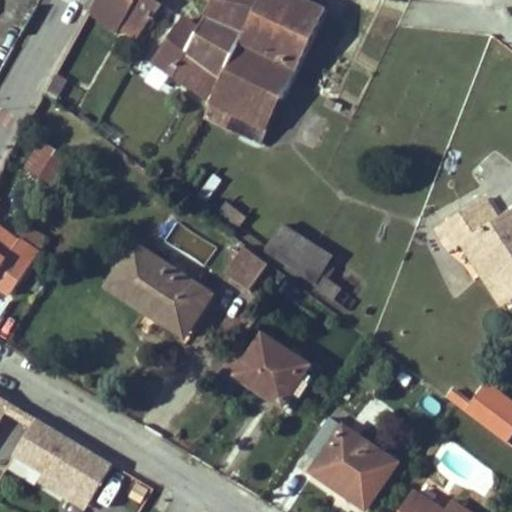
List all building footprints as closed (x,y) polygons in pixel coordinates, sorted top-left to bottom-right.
[(123,23),(121,27),(122,28),(138,40),(156,14),(162,5),(154,0),(98,0),(97,3),(123,23)] [(216,0),(212,7),(206,17),(248,28),(263,0),(216,0)] [(281,100),(323,13),(323,11),(299,0),(263,0),(248,28),(226,73),(281,100)] [(91,14),(118,34),(122,28),(121,27),(123,23),(97,3),(91,14)] [(248,28),(206,17),(199,29),(185,20),(156,62),(211,102),(226,73),(248,28)] [(267,130),(281,100),(226,73),(211,102),(234,114),(267,130)] [(56,75),(45,93),(56,102),(68,81),(56,75)] [(204,117),(226,129),(234,114),(211,102),(204,117)] [(68,158),(45,143),(30,166),(52,181),(68,158)] [(479,204),(492,225),(498,221),(485,200),(479,204)] [(227,204),(220,212),(239,227),(245,219),(227,204)] [(479,204),(438,229),(451,251),(463,244),(474,236),(511,296),(511,212),(498,221),(492,225),(479,204)] [(14,236),(39,254),(48,240),(25,223),(14,236)] [(0,271),(0,286),(11,294),(39,254),(14,236),(0,226),(0,252),(9,259),(0,271)] [(315,284),(321,275),(331,258),(281,226),(265,251),(315,284)] [(173,247),(209,263),(218,243),(182,227),(173,247)] [(511,300),(511,296),(474,236),(463,244),(501,307),(511,300)] [(210,297),(135,248),(109,288),(149,314),(155,305),(191,328),(210,297)] [(249,291),(268,266),(244,248),(226,273),(249,291)] [(0,252),(0,271),(9,259),(0,252)] [(314,286),(331,300),(339,290),(321,275),(315,284),(314,286)] [(184,338),(191,328),(155,305),(149,314),(184,338)] [(238,376),(284,407),(309,368),(264,337),(251,358),(240,374),(238,376)] [(240,374),(251,358),(236,348),(226,364),(240,374)] [(511,403),(483,381),(478,387),(511,413),(511,403)] [(505,440),(511,430),(511,413),(478,387),(466,401),(450,389),(445,394),(505,440)] [(0,422),(10,406),(0,399),(0,422)] [(365,510),(397,464),(331,420),(307,455),(320,465),(314,475),(365,510)] [(85,511),(113,467),(36,421),(14,458),(45,477),(40,485),(85,511)] [(445,511),(415,491),(401,511),(445,511)]
